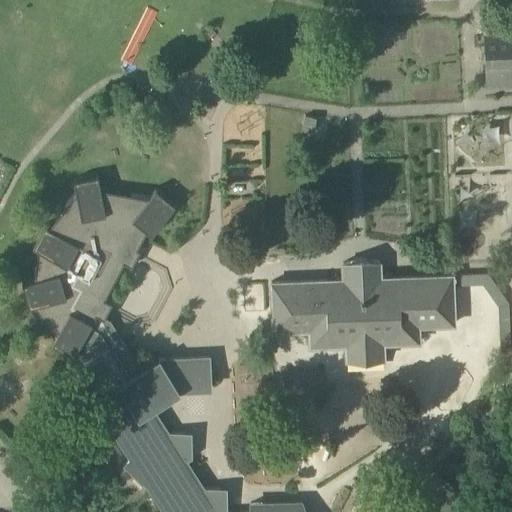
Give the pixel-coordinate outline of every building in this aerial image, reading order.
[(511,32),(484,33),(486,86),(511,85),(511,32)] [(111,319),(105,316),(112,302),(104,298),(124,260),(132,264),(140,250),(137,249),(147,229),(152,234),(176,205),(155,188),(149,196),(100,188),(97,174),(73,179),(75,191),(49,226),(44,224),(32,246),(37,249),(34,279),(22,282),(30,307),(36,305),(55,336),(51,342),(74,354),(75,352),(85,357),(108,342),(112,349),(76,371),(94,399),(87,406),(112,429),(129,455),(123,462),(147,484),(164,511),(162,511),(306,511),(302,501),(251,503),(251,511),(227,511),(222,503),(221,486),(203,487),(185,458),(184,431),(169,431),(152,405),(178,389),(212,387),(210,355),(160,357),(142,369),(111,319)] [(309,329),(310,345),(346,343),(347,359),(384,357),(383,342),(419,340),(418,324),(454,323),(452,274),(380,277),(380,262),(342,263),(343,278),(271,282),(273,330),(309,329)] [(511,353),(510,321),(499,322),(500,354),(511,353)] [(424,511),(454,511),(466,489),(443,477),(424,511)]
